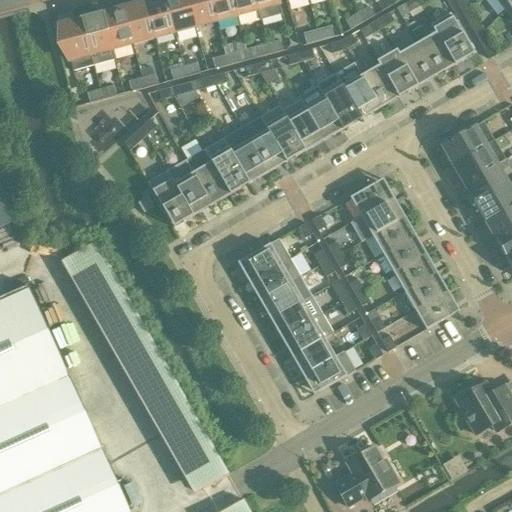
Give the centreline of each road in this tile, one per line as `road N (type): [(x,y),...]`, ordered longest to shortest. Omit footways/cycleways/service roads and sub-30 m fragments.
road 1 (residential): [(395,144),(185,263),(292,452)]
road 2 (residential): [(292,452),(501,334)]
road 3 (residential): [(395,144),(501,334)]
road 4 (residential): [(511,78),(395,144)]
